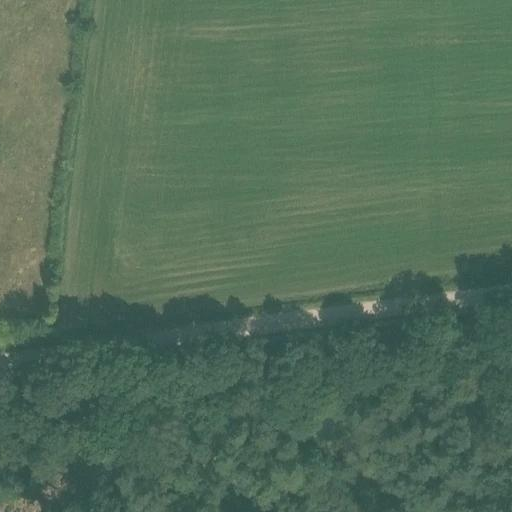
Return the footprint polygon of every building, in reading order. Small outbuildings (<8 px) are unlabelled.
[(81,24),(82,7),(46,6),(46,23),(81,24)] [(0,80),(30,81),(30,53),(0,52),(0,80)] [(54,64),(77,65),(77,54),(55,54),(54,64)] [(44,76),(66,77),(67,65),(45,64),(44,76)] [(73,116),(73,91),(50,91),(50,116),(73,116)] [(0,93),(0,125),(16,126),(16,98),(25,98),(25,93),(0,93)] [(44,131),(43,153),(71,153),(71,131),(44,131)] [(23,206),(24,174),(11,174),(10,206),(23,206)]
